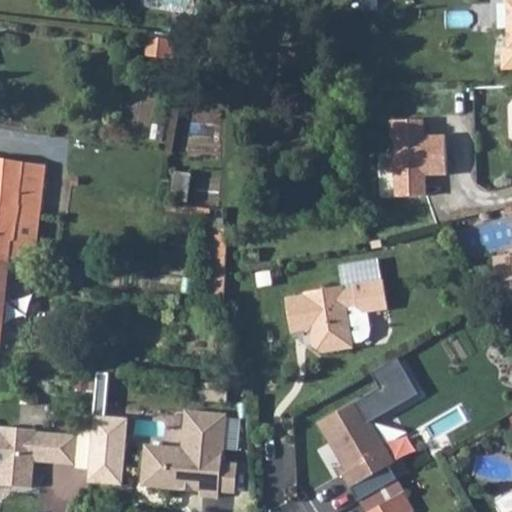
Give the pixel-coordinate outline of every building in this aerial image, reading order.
[(128,0),(128,6),(194,12),(194,0),(128,0)] [(167,57),(169,41),(147,39),(145,54),(167,57)] [(511,49),(509,50),(503,50),(503,70),(511,70),(511,49)] [(389,122),(391,200),(426,201),(425,180),(443,179),(441,137),(422,137),(421,121),(389,122)] [(0,263),(9,264),(12,242),(14,241),(23,162),(0,158),(0,263)] [(217,227),(212,291),(225,292),(230,228),(217,227)] [(388,309),(378,260),(336,267),(340,287),(304,293),(304,295),(286,298),(291,333),(305,331),(311,335),(313,346),(322,353),(353,348),(352,343),(347,308),(356,307),(356,308),(364,313),(367,312),(388,309)] [(0,263),(0,338),(9,265),(9,264),(0,263)] [(347,308),(352,343),(362,342),(369,338),(370,329),(367,312),(364,313),(356,308),(356,307),(347,308)] [(342,474),(351,489),(395,463),(369,423),(415,396),(394,361),(367,376),(377,391),(318,424),(346,472),(342,474)] [(94,375),(82,486),(120,490),(125,421),(103,420),(108,376),(94,375)] [(228,386),(194,383),(193,397),(227,400),(228,386)] [(223,464),(227,416),(187,413),(184,450),(152,448),(146,453),(144,482),(149,487),(202,492),(202,496),(221,498),(221,492),(223,464)] [(74,466),(77,437),(36,434),(37,431),(0,428),(0,433),(0,432),(0,486),(32,489),(34,462),(74,466)] [(223,464),(221,492),(236,493),(239,465),(223,464)] [(415,511),(404,493),(371,511),(415,511)]
